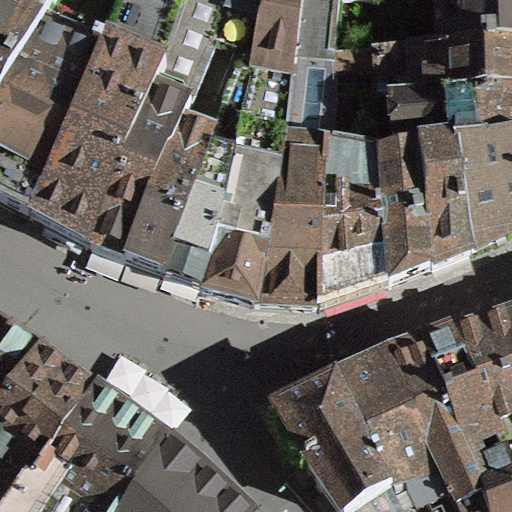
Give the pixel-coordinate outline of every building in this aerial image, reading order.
[(113,0),(102,0),(84,47),(41,28),(0,104),(0,204),(31,220),(104,46),(120,3),(113,0)] [(22,28),(2,18),(12,0),(0,0),(0,104),(41,28),(46,16),(32,9),(22,28)] [(121,0),(120,3),(104,46),(31,220),(45,228),(89,251),(187,0),(121,0)] [(187,0),(89,251),(103,257),(126,266),(180,132),(214,50),(216,46),(229,0),(187,0)] [(303,0),(266,0),(253,67),(255,75),(255,79),(243,131),(235,162),(215,243),(202,295),(228,301),(255,308),(265,254),(280,171),(285,145),(286,138),(293,83),(303,0)] [(253,67),(266,0),(229,0),(216,46),(241,55),(236,66),(239,76),(241,71),(255,75),(253,67)] [(333,57),(338,0),(303,0),(293,83),(286,138),(285,145),(280,171),(265,254),(255,308),(274,309),(319,312),(316,299),(329,144),(333,74),(333,57)] [(338,0),(333,57),(373,55),(373,0),(338,0)] [(511,0),(443,0),(447,52),(511,49),(511,0)] [(473,100),(511,96),(511,49),(447,52),(376,55),(376,74),(374,95),(389,103),(473,100)] [(376,74),(376,55),(373,55),(333,57),(333,74),(376,74)] [(212,144),(163,280),(178,286),(202,295),(215,243),(235,162),(243,131),(255,79),(255,75),(241,71),(239,76),(212,144)] [(511,145),(511,96),(473,100),(478,151),(511,145)] [(452,151),(469,258),(484,251),(511,238),(511,145),(478,151),(473,100),(389,103),(393,156),(417,154),(452,151)] [(180,132),(126,266),(141,272),(163,280),(212,144),(180,132)] [(316,299),(319,312),(350,302),(389,289),(379,158),(334,151),(335,146),(329,144),(316,299)] [(420,210),(430,273),(448,266),(469,258),(452,151),(417,154),(424,208),(420,210)] [(379,158),(389,289),(408,282),(430,273),(420,210),(424,208),(417,154),(393,156),(379,158)] [(450,339),(511,480),(511,319),(468,333),(450,339)] [(0,352),(11,338),(0,329),(0,352)] [(0,417),(41,360),(21,345),(11,338),(0,352),(0,417)] [(487,511),(511,511),(511,480),(450,339),(431,346),(421,350),(457,436),(455,436),(481,497),(487,511)] [(455,436),(457,436),(421,350),(399,357),(387,361),(456,508),(481,497),(455,436)] [(59,373),(41,360),(0,417),(0,511),(9,511),(21,495),(32,489),(97,401),(59,373)] [(457,511),(456,508),(387,361),(349,378),(331,385),(387,490),(352,511),(457,511)] [(352,511),(387,490),(331,385),(287,405),(272,412),(337,511),(352,511)] [(32,489),(21,495),(9,511),(123,511),(165,450),(115,414),(97,401),(32,489)] [(235,511),(214,493),(200,481),(199,480),(165,450),(123,511),(235,511)]
